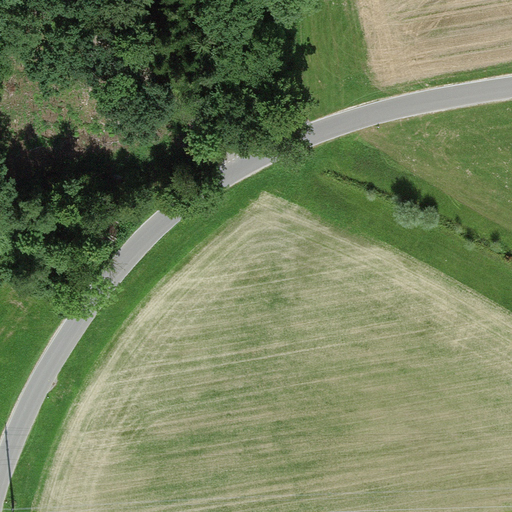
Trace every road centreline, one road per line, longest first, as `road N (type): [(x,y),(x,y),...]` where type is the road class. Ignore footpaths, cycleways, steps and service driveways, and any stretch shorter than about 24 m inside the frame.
road 1 (unclassified): [(0,481),(29,405),(79,322),(140,245),(204,191),(300,137),(415,103),(511,89)]
road 2 (track): [(245,164),(72,14),(66,0)]
